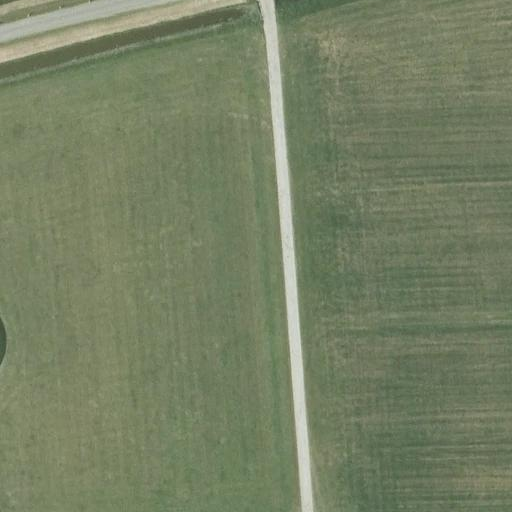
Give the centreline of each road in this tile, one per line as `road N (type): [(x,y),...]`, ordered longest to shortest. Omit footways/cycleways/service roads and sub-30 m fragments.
road 1 (track): [(307,511),(264,0)]
road 2 (unclassified): [(136,0),(0,34)]
